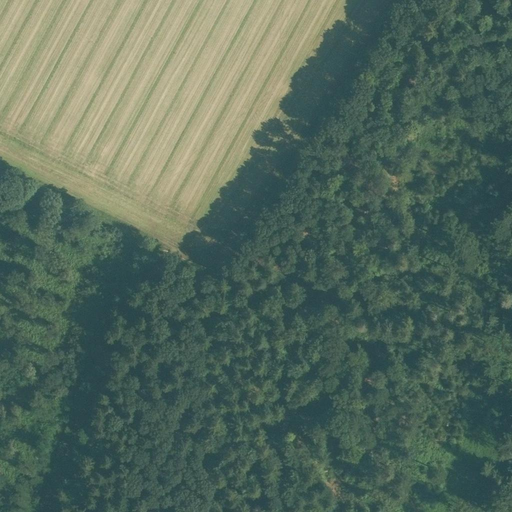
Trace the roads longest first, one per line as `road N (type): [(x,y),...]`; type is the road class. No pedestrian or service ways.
road 1 (track): [(319,156),(265,239),(140,247),(112,274),(30,511)]
road 2 (track): [(307,322),(319,156),(429,70),(464,0)]
road 3 (track): [(511,327),(307,322)]
road 4 (track): [(286,511),(307,322)]
